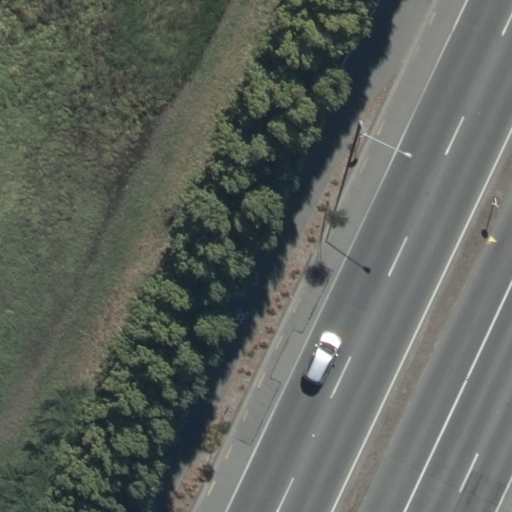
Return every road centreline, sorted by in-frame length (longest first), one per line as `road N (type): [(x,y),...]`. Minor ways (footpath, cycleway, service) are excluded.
road 1 (secondary): [(277,511),(511,19)]
road 2 (secondary): [(511,398),(458,511)]
